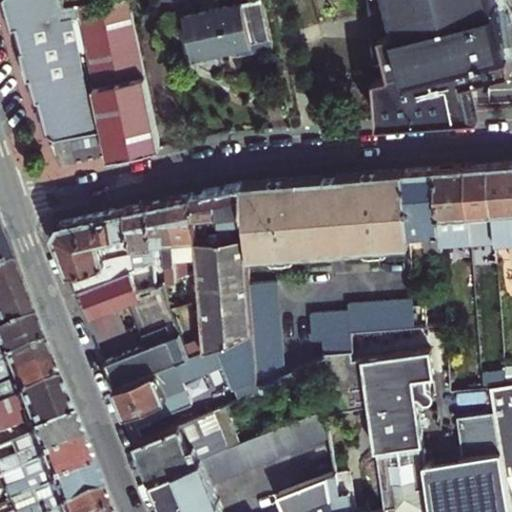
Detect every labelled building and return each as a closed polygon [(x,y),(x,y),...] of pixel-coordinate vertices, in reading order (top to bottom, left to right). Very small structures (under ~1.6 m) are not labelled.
[(31,51),(27,52),(35,80),(36,86),(41,85),(44,93),(54,90),(37,7),(35,0),(12,0),(20,26),(26,25),(31,51)] [(151,76),(134,0),(107,0),(98,1),(85,2),(101,86),(151,76)] [(280,48),(269,0),(267,0),(191,17),(199,54),(222,49),(223,52),(243,48),(244,56),(280,48)] [(362,0),(367,17),(379,63),(364,66),(368,113),(369,126),(496,117),(493,87),(511,81),(511,43),(510,44),(499,0),(362,0)] [(72,3),(37,7),(54,90),(44,93),(46,102),(48,103),(57,143),(109,132),(101,86),(85,2),(72,3)] [(151,76),(101,86),(109,132),(115,160),(167,148),(151,76)] [(511,162),(497,164),(503,250),(510,250),(510,243),(511,242),(511,162)] [(503,250),(497,164),(474,166),(480,238),(480,244),(489,243),(488,226),(497,226),(498,243),(495,243),(495,251),(503,250)] [(480,238),(474,166),(443,168),(448,243),(455,243),(455,240),(480,238)] [(443,168),(412,170),(417,233),(433,233),(434,250),(449,250),(448,243),(443,168)] [(412,170),(248,184),(254,262),(418,248),(417,233),(412,170)] [(197,194),(201,251),(202,268),(191,272),(194,299),(205,297),(208,351),(223,345),(260,331),(256,282),(254,262),(248,184),(197,194)] [(183,218),(185,251),(201,251),(197,194),(176,199),(178,218),(183,218)] [(157,203),(160,253),(180,252),(185,251),(183,218),(178,218),(176,199),(157,203)] [(157,259),(160,253),(157,203),(134,207),(139,256),(148,256),(150,262),(157,259)] [(140,266),(139,256),(134,207),(68,221),(63,232),(85,287),(136,267),(140,266)] [(0,270),(8,268),(0,246),(0,270)] [(136,267),(85,287),(95,312),(146,292),(144,287),(136,267)] [(0,293),(16,287),(8,268),(0,270),(0,293)] [(95,312),(123,384),(208,351),(205,297),(194,299),(178,304),(169,279),(162,281),(144,287),(146,292),(95,312)] [(282,281),(256,282),(260,331),(264,382),(289,372),(282,281)] [(16,287),(0,293),(0,333),(30,321),(16,287)] [(334,351),(358,350),(357,329),(433,326),(432,307),(418,307),(418,302),(355,305),(355,311),(317,312),(317,340),(333,340),(334,351)] [(0,363),(40,348),(30,321),(0,333),(0,363)] [(260,331),(208,351),(123,384),(140,428),(200,404),(191,381),(233,365),(246,397),(265,390),(264,382),(260,331)] [(40,348),(0,363),(0,384),(47,366),(40,348)] [(359,363),(358,353),(331,355),(333,408),(331,409),(331,411),(362,407),(375,406),(392,505),(398,505),(413,502),(413,494),(422,492),(422,487),(429,486),(435,485),(439,511),(511,511),(511,471),(501,408),(465,415),(470,456),(433,462),(421,397),(423,396),(425,399),(427,400),(430,402),(433,402),(435,401),(437,399),(438,398),(439,395),(441,395),(435,351),(359,363)] [(0,404),(54,383),(47,366),(0,384),(0,404)] [(0,404),(0,419),(20,412),(29,437),(69,421),(62,402),(54,383),(0,404)] [(511,383),(497,386),(501,408),(511,471),(511,383)] [(331,411),(331,409),(223,450),(159,475),(173,511),(230,511),(219,483),(225,480),(237,476),(250,471),(262,466),(274,462),(286,457),(298,452),(310,447),(338,437),(331,411)] [(215,410),(145,439),(159,475),(223,450),(218,436),(225,433),(215,410)] [(20,412),(0,419),(0,448),(12,444),(29,437),(20,412)] [(0,471),(2,477),(79,446),(69,421),(29,437),(12,444),(16,456),(0,461),(0,471)] [(13,501),(89,471),(79,446),(2,477),(13,501)] [(340,496),(342,511),(376,511),(376,509),(362,511),(359,505),(364,502),(356,483),(362,480),(360,474),(357,474),(356,468),(346,470),(337,473),(340,496)] [(16,511),(56,511),(99,495),(89,471),(13,501),(16,511)] [(337,473),(306,485),(288,492),(295,511),(298,511),(340,496),(337,473)] [(413,502),(398,505),(398,511),(401,511),(431,508),(429,486),(422,487),(422,492),(413,494),(413,502)] [(105,511),(99,495),(56,511),(105,511)]
